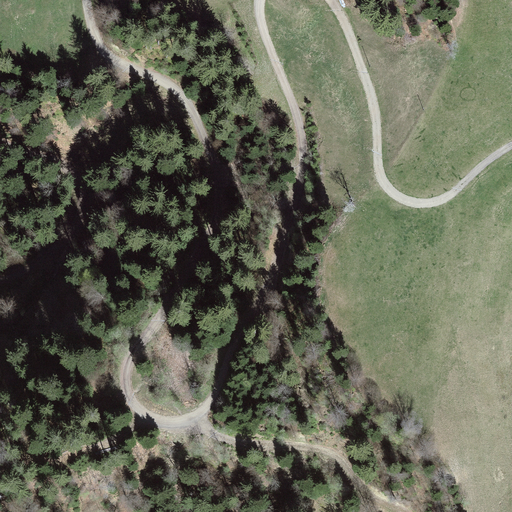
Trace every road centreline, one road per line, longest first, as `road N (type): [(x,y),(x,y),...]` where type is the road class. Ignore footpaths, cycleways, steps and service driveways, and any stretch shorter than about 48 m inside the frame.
road 1 (track): [(89,0),(93,31),(106,50),(175,86),(196,110),(208,145),(204,234),(126,371),(134,406),(162,423),(190,420),(211,400),(270,281),(301,190),(291,100),(261,0)]
road 2 (track): [(402,511),(364,496),(323,449),(237,442),(190,420)]
road 3 (track): [(0,280),(60,248),(83,202),(74,171),(0,139)]
road 4 (track): [(335,0),(377,113),(382,180)]
road 5 (track): [(382,180),(408,201),(431,202),(511,145)]
